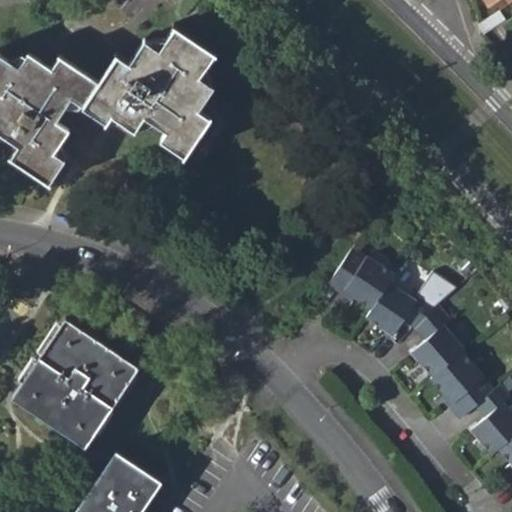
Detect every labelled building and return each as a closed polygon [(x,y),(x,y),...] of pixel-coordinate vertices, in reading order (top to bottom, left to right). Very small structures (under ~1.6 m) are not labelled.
[(161,139),(184,154),(209,116),(198,108),(213,84),(199,75),(213,52),(175,27),(160,48),(145,39),(129,61),(118,54),(98,82),(60,56),(51,68),(28,52),(17,68),(0,55),(0,132),(18,146),(11,157),(48,182),(64,160),(53,152),(68,129),(56,120),(71,98),(106,121),(112,114),(134,129),(145,114),(167,128),(161,139)] [(351,247),(325,283),(351,303),(354,298),(370,309),(390,280),(395,273),(366,254),(364,257),(351,247)] [(390,280),(370,309),(364,317),(388,335),(399,321),(410,331),(437,303),(419,290),(413,298),(390,280)] [(460,351),(439,325),(448,318),(437,303),(410,331),(418,341),(403,353),(425,381),(456,354),(460,351)] [(11,396),(84,445),(138,366),(65,317),(11,396)] [(464,413),(485,395),(472,379),(474,377),(456,354),(425,381),(423,383),(431,394),(427,397),(449,426),(464,413)] [(511,434),(511,424),(495,403),(501,399),(492,389),(485,395),(464,413),(470,422),(459,430),(483,460),(489,454),(511,434)] [(511,434),(489,454),(508,478),(511,474),(511,434)] [(138,511),(160,480),(115,450),(72,511),(138,511)]
